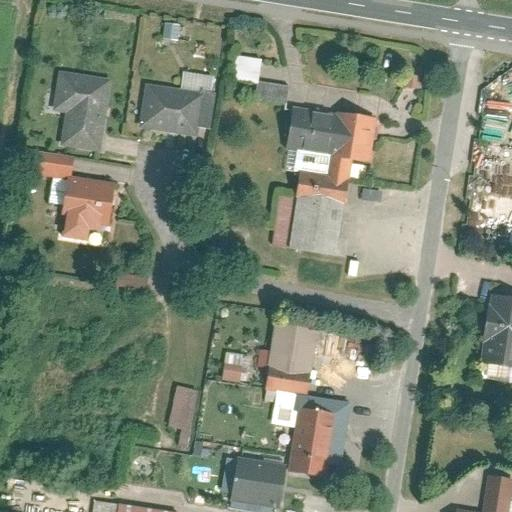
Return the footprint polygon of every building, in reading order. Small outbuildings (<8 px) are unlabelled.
[(267,59),(242,55),(239,78),(263,81),(267,59)] [(114,79),(66,72),(62,105),(76,107),(71,142),(104,146),(114,79)] [(261,97),(291,102),(293,85),(263,81),(261,97)] [(206,93),(153,86),(147,125),(200,132),(202,124),(206,93)] [(218,126),(222,95),(206,92),(206,93),(202,124),(218,126)] [(343,116),(295,109),(290,146),(338,153),(343,116)] [(343,116),(338,153),(358,155),(374,158),(379,121),(343,116)] [(358,155),(338,153),(335,174),(355,177),(358,155)] [(77,158),(48,154),(45,173),(75,177),(77,158)] [(307,170),(303,196),(351,203),(355,177),(335,174),(307,170)] [(54,177),(51,202),(64,203),(66,178),(54,177)] [(120,185),(77,179),(70,222),(76,223),(74,235),(94,238),(96,226),(114,228),(120,185)] [(351,203),(303,196),(296,247),(344,254),(351,203)] [(511,307),(487,305),(482,382),(511,384),(511,307)] [(279,366),(277,378),(316,384),(324,328),(286,323),(283,338),(279,366)] [(263,363),(279,366),(283,338),(267,336),(263,363)] [(226,351),(223,378),(242,380),(245,353),(226,351)] [(316,384),(277,378),(275,392),(283,393),(304,396),(314,397),(316,384)] [(168,427),(189,432),(199,389),(178,384),(168,427)] [(304,396),(283,393),(279,423),(300,427),(302,408),(304,396)] [(300,427),(293,471),(329,476),(338,414),(302,408),(300,427)] [(289,466),(246,460),(241,499),(284,504),(289,466)] [(511,483),(488,479),(482,511),(507,511),(511,485),(511,483)] [(126,511),(128,505),(101,500),(99,511),(126,511)]
